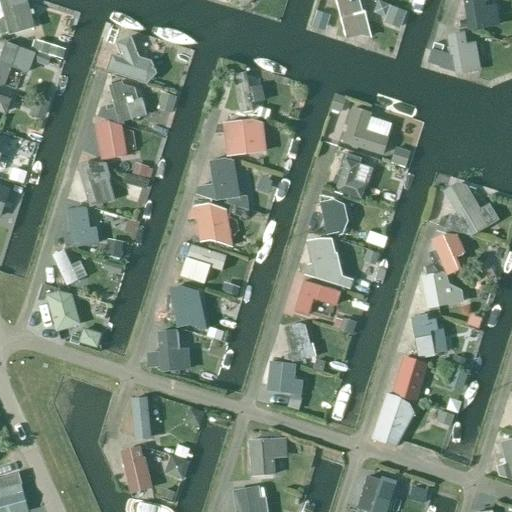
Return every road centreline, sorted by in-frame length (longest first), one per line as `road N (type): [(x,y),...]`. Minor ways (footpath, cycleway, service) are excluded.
road 1 (residential): [(511,495),(21,340),(0,340)]
road 2 (residential): [(55,511),(0,385)]
